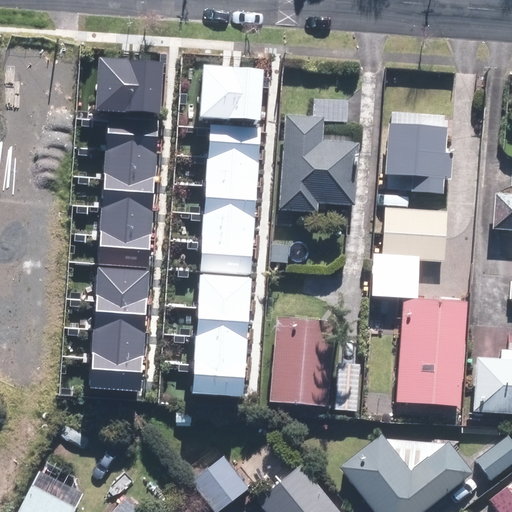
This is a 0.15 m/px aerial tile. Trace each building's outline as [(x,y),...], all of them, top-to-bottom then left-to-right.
[(126,112),(130,59),(99,57),(95,110),(126,112)] [(164,62),(130,59),(126,112),(160,114),(164,62)] [(228,118),(232,67),(204,64),(200,115),(228,118)] [(264,69),(232,67),(228,118),(260,120),(264,69)] [(56,111),(17,109),(16,127),(0,125),(0,200),(52,203),(56,111)] [(159,120),(109,116),(106,150),(157,154),(159,120)] [(321,119),(287,117),(281,208),(314,211),(315,201),(350,204),(354,145),(319,142),(321,119)] [(210,124),(208,159),(259,162),(261,128),(210,124)] [(445,128),(388,126),(386,175),(413,176),(412,189),(443,190),(445,128)] [(157,154),(106,150),(104,173),(155,176),(157,154)] [(208,159),(206,185),(257,189),(259,162),(208,159)] [(155,176),(104,173),(102,207),(153,210),(155,176)] [(206,185),(204,214),(255,217),(257,189),(206,185)] [(511,229),(511,195),(498,195),(496,229),(511,229)] [(153,210),(102,207),(100,231),(151,234),(153,210)] [(387,210),(384,257),(441,261),(444,213),(387,210)] [(255,217),(204,214),(202,242),(253,246),(255,217)] [(151,234),(100,231),(98,265),(150,267),(151,234)] [(202,242),(200,272),(251,275),(253,246),(202,242)] [(149,271),(98,267),(96,294),(148,298),(149,271)] [(0,317),(39,321),(43,275),(0,271),(0,317)] [(252,278),(200,275),(198,309),(250,312),(252,278)] [(148,298),(96,294),(94,329),(145,333),(148,298)] [(457,405),(465,304),(405,300),(397,400),(457,405)] [(250,312),(198,309),(197,336),(248,340),(250,312)] [(271,399),(326,404),(333,325),(278,320),(271,399)] [(145,333),(94,329),(92,352),(143,356),(145,333)] [(248,340),(197,336),(195,363),(246,367),(248,340)] [(143,356),(92,352),(90,387),(141,392),(143,356)] [(511,359),(478,357),(474,411),(511,413),(511,359)] [(246,367),(195,363),(193,393),(243,397),(246,367)] [(336,408),(355,410),(359,367),(339,366),(336,408)] [(378,436),(339,467),(374,511),(421,511),(471,474),(446,443),(408,473),(378,436)] [(476,460),(491,479),(511,463),(511,444),(506,437),(476,460)] [(223,460),(193,483),(214,511),(217,511),(247,490),(223,460)] [(336,511),(299,466),(257,500),(266,511),(336,511)] [(19,511),(72,511),(82,493),(40,472),(19,511)] [(511,511),(511,483),(490,500),(499,511),(511,511)] [(141,511),(124,499),(113,511),(141,511)]
